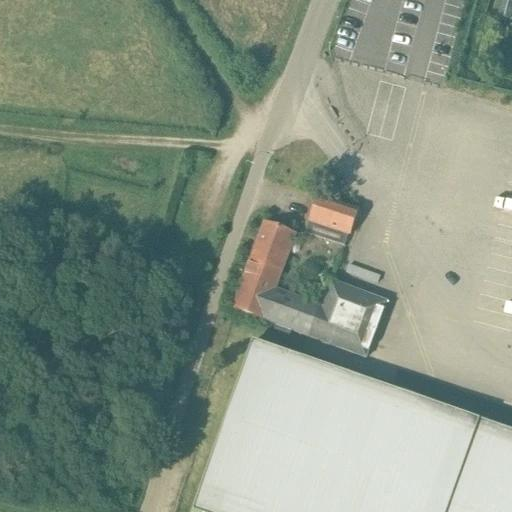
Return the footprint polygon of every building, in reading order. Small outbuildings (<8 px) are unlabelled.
[(511,0),(501,0),(497,16),(511,20),(511,15),(511,0)] [(359,210),(318,196),(309,223),(350,237),(359,210)] [(275,290),(296,235),(265,224),(233,309),(367,359),(388,303),(331,282),(321,307),(275,290)] [(376,285),(380,277),(352,264),(348,273),(376,285)] [(511,511),(511,433),(254,343),(194,511),(511,511)]
